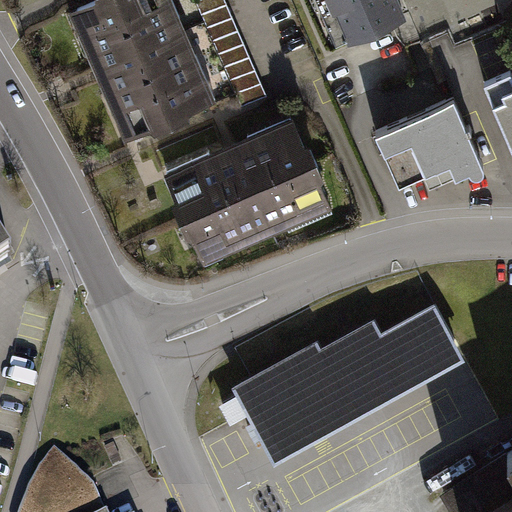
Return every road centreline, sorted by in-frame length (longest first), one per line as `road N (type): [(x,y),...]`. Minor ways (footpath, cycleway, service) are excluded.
road 1 (residential): [(131,353),(406,245),(511,234)]
road 2 (unclassified): [(131,353),(0,92)]
road 3 (unclassified): [(208,511),(131,353)]
